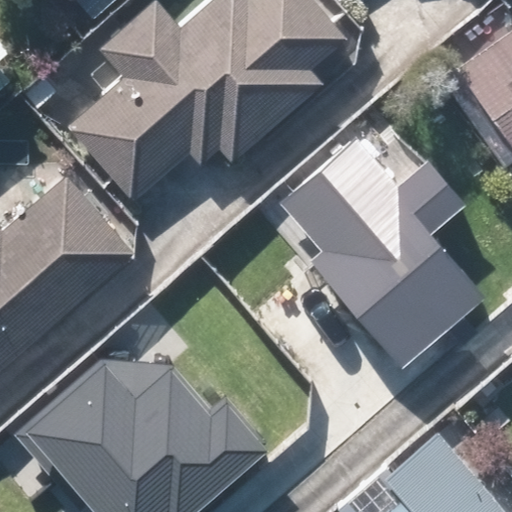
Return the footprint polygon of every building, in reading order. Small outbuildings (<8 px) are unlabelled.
[(333,0),(219,0),(192,22),(173,0),(153,0),(108,37),(135,70),(74,121),(137,196),(198,145),(210,160),(231,143),(241,155),(339,74),(327,59),(359,32),(349,19),(333,0)] [(0,86),(30,60),(0,26),(0,86)] [(502,161),(511,154),(511,26),(469,56),(487,81),(460,99),(502,161)] [(280,198),(409,357),(488,293),(432,224),(462,200),(425,154),(395,178),(360,134),(280,198)] [(0,369),(149,241),(80,161),(13,218),(0,202),(0,369)] [(17,424),(96,511),(172,511),(261,432),(221,388),(212,396),(170,351),(104,346),(17,424)] [(349,511),(511,511),(511,490),(447,419),(347,510),(349,511)]
